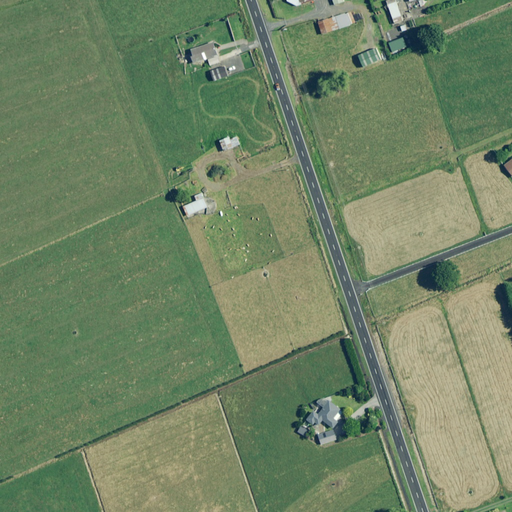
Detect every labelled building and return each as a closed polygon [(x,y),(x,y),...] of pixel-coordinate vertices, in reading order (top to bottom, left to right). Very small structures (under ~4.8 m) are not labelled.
[(403,21),(395,0),(390,0),(387,1),(395,24),(403,21)] [(356,23),(352,11),(318,22),(322,34),(356,23)] [(208,59),(218,56),(214,43),(191,50),(195,63),(208,59)] [(218,56),(208,59),(210,65),(220,62),(218,56)] [(240,145),(237,136),(230,139),(230,137),(220,141),(224,151),(240,145)] [(208,207),(202,193),(194,196),(196,201),(185,206),(189,215),(208,207)] [(344,412),(328,400),(318,414),(314,411),(307,420),(314,424),(315,422),(319,426),(323,420),(334,428),(339,422),(337,421),(344,412)] [(308,431),(301,427),(298,432),(305,436),(308,431)] [(337,439),(334,430),(319,435),(322,444),(337,439)]
